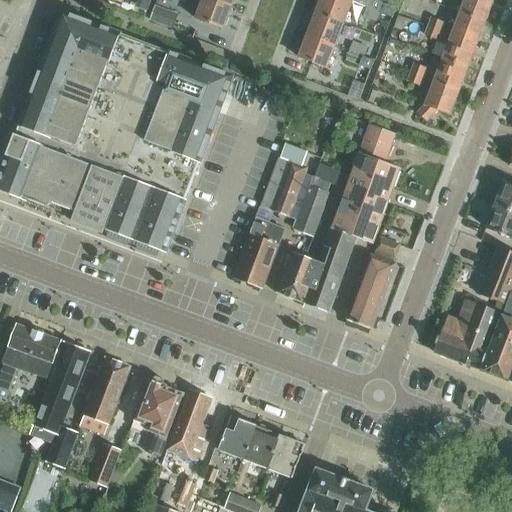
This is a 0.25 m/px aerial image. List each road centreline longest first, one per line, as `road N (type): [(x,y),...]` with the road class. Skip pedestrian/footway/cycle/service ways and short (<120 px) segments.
road 1 (tertiary): [(375,395),(0,254)]
road 2 (residential): [(375,395),(511,46)]
road 3 (residential): [(0,121),(43,0)]
